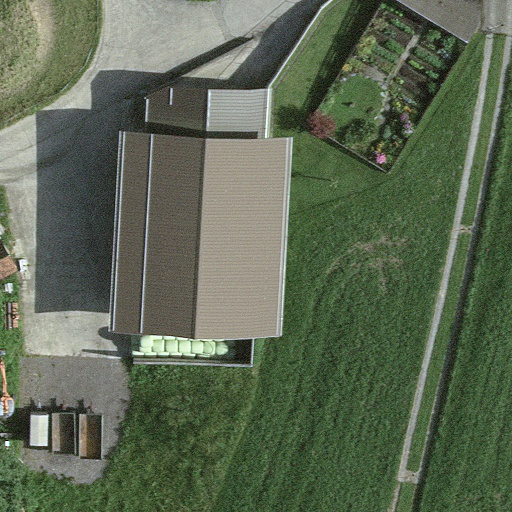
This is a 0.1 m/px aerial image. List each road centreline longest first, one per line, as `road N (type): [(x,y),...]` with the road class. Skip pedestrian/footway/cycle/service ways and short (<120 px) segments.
road 1 (track): [(407,511),(476,179),(502,0)]
road 2 (track): [(0,147),(251,0)]
